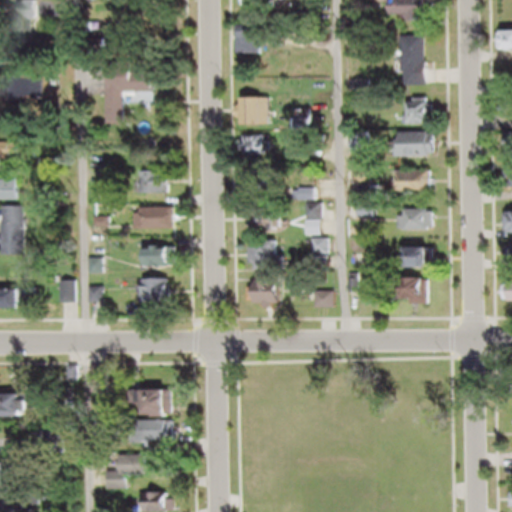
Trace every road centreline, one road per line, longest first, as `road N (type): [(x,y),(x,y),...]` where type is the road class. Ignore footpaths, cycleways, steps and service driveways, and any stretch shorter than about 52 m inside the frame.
road 1 (residential): [(217,511),(209,0)]
road 2 (residential): [(476,511),(470,0)]
road 3 (residential): [(511,350),(0,352)]
